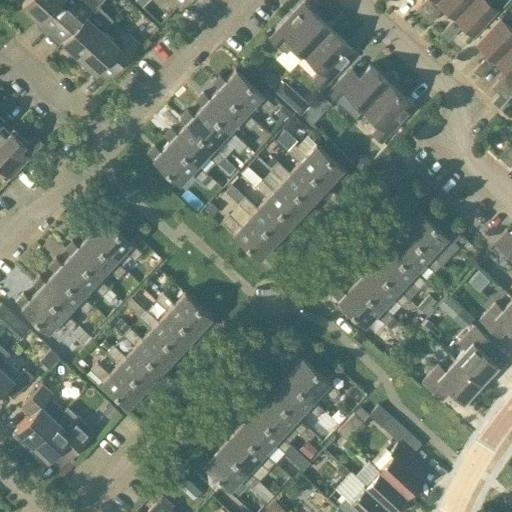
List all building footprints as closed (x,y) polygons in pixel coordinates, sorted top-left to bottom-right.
[(26,0),(23,4),(41,21),(51,10),(59,18),(75,0),(26,0)] [(167,0),(162,6),(169,13),(181,0),(167,0)] [(423,0),(416,8),(423,15),(437,0),(423,0)] [(470,0),(437,0),(423,15),(430,22),(444,7),(455,17),(470,0)] [(462,24),(474,34),(498,9),(488,0),(470,0),(455,17),(441,31),(448,38),(462,24)] [(63,41),(80,56),(103,30),(87,16),(91,12),(81,3),(64,22),(73,30),(63,41)] [(295,62),(305,53),(304,52),(329,26),(311,10),(298,25),(289,17),(270,37),(279,45),(295,62)] [(483,76),(497,61),(511,44),(511,28),(501,18),(478,43),(489,54),(475,69),(483,76)] [(333,58),(348,43),(329,26),(304,52),(305,53),(322,69),(314,78),(323,86),(342,66),(333,58)] [(122,41),(119,44),(103,30),(80,56),(95,71),(105,60),(114,68),(132,49),(122,41)] [(511,44),(497,61),(507,70),(493,86),(500,92),(511,79),(511,44)] [(355,115),(363,107),(388,80),(370,64),(356,79),(348,71),(329,92),(355,115)] [(309,123),(331,102),(323,94),(310,106),(271,65),(262,74),(309,123)] [(213,82),(219,87),(245,111),(245,110),(254,100),(266,111),(273,103),(236,68),(226,79),(220,74),(213,82)] [(511,79),(500,92),(507,99),(511,93),(511,79)] [(388,80),(363,107),(381,123),(373,132),(382,140),(401,120),(392,112),(406,97),(388,80)] [(197,99),(203,104),(229,128),(239,117),(250,128),(257,121),(245,110),(245,111),(219,87),(210,98),(204,92),(197,99)] [(500,107),(507,99),(500,92),(492,100),(500,107)] [(180,116),(186,122),(213,146),(222,135),(234,146),(240,138),(229,128),(203,104),(193,114),(188,109),(180,116)] [(164,134),(170,139),(196,164),(197,163),(206,153),(217,164),(223,157),(213,146),(186,122),(176,132),(171,127),(164,134)] [(0,129),(0,167),(11,177),(30,157),(21,149),(29,141),(13,126),(5,135),(0,129)] [(196,164),(170,139),(160,150),(155,145),(148,152),(180,181),(190,171),(201,181),(208,174),(197,163),(196,164)] [(300,160),(326,184),(335,174),(341,179),(348,172),(316,142),(306,153),(294,142),(288,150),(299,160),(300,160)] [(283,177),(310,202),(319,192),(325,197),(332,189),(326,184),(300,160),(299,160),(290,171),(278,160),(271,167),(283,178),(283,177)] [(267,195),(293,219),(303,209),(309,215),(316,207),(310,202),(283,177),(283,178),(273,188),(262,177),(255,185),(267,195)] [(222,188),(205,203),(218,218),(235,202),(222,188)] [(251,213),(277,237),(286,227),(292,232),(299,225),(293,219),(267,195),(257,206),(245,195),(239,202),(250,213),(251,213)] [(459,245),(448,235),(421,210),(411,221),(406,216),(398,223),(404,228),(430,253),(431,252),(441,242),(452,253),(459,245)] [(431,219),(448,235),(455,227),(439,212),(431,219)] [(222,220),(234,231),(260,255),(270,244),(276,250),(283,242),(277,237),(251,213),(250,213),(241,223),(229,213),(222,220)] [(142,251),(131,240),(104,216),(94,227),(88,222),(81,230),(87,235),(113,259),(114,258),(124,248),(135,259),(142,251)] [(382,241),(388,246),(414,271),(415,270),(424,260),(435,270),(442,263),(431,252),(430,253),(404,228),(394,238),(389,234),(382,241)] [(511,258),(511,234),(508,230),(496,243),(511,258)] [(66,247),(71,252),(97,276),(98,276),(107,266),(118,277),(125,269),(114,258),(113,259),(87,235),(77,245),(72,240),(66,247)] [(414,271),(388,246),(378,256),(373,251),(366,259),(371,263),(398,288),(398,287),(408,277),(419,288),(426,281),(415,270),(414,271)] [(97,276),(71,252),(61,263),(56,257),(49,265),(54,270),(81,294),(82,293),(91,283),(103,293),(109,286),(98,276),(97,276)] [(349,276),(355,281),(381,306),(382,305),(391,295),(403,305),(410,298),(398,287),(398,288),(371,263),(361,274),(356,269),(349,276)] [(32,282),(38,287),(64,312),(65,311),(75,301),(86,311),(93,304),(82,293),(81,294),(54,270),(45,280),(39,275),(32,282)] [(381,306),(355,281),(345,291),(340,286),(334,293),(365,323),(375,313),(386,323),(393,316),(382,305),(381,306)] [(64,312),(38,287),(28,298),(23,293),(16,300),(48,329),(58,319),(70,329),(77,322),(65,311),(64,312)] [(184,290),(174,302),(163,291),(156,299),(167,309),(168,308),(194,333),(204,323),(209,328),(216,320),(184,290)] [(438,304),(453,317),(461,308),(447,294),(438,304)] [(501,337),(509,328),(511,330),(511,297),(503,308),(496,302),(481,318),(501,337)] [(200,338),(194,333),(168,308),(167,309),(158,319),(146,309),(140,316),(151,327),(151,326),(178,351),(187,340),(193,345),(200,338)] [(455,358),(480,381),(497,363),(486,353),(495,343),(475,324),(460,341),(466,347),(455,358)] [(135,343),(162,368),(171,358),(177,363),(183,356),(178,351),(151,326),(151,327),(141,337),(130,326),(123,333),(135,344),(135,343)] [(167,373),(162,368),(135,343),(135,344),(125,354),(114,344),(107,351),(118,362),(119,361),(145,385),(155,375),(160,380),(167,373)] [(48,368),(59,356),(50,347),(39,359),(48,368)] [(280,369),(286,374),(312,399),(313,398),(322,387),(334,398),(340,391),(303,356),(293,367),(287,361),(280,369)] [(443,399),(452,389),(464,400),(480,381),(455,358),(445,370),(438,364),(423,380),(443,399)] [(91,369),(129,404),(138,393),(144,398),(151,390),(145,385),(119,361),(118,362),(109,372),(97,362),(91,369)] [(0,366),(0,394),(4,390),(14,398),(34,376),(24,367),(13,379),(0,366)] [(312,399),(286,374),(276,385),(270,379),(264,387),(269,392),(296,416),(296,415),(306,405),(317,416),(324,408),(313,398),(312,399)] [(65,410),(49,396),(52,393),(42,384),(22,406),(32,415),(17,430),(33,445),(57,419),(65,410)] [(247,404),(253,409),(279,434),(280,433),(289,423),(301,434),(308,426),(296,415),(296,416),(269,392),(260,402),(254,397),(247,404)] [(382,427),(391,417),(378,404),(369,415),(382,427)] [(354,413),(363,420),(369,413),(360,406),(354,413)] [(279,434),(253,409),(243,420),(238,414),(231,422),(237,427),(263,451),(273,441),(284,451),(292,444),(280,433),(279,434)] [(353,412),(338,430),(347,438),(363,420),(353,412)] [(82,422),(72,433),(57,419),(33,445),(48,458),(62,443),(72,453),(92,431),(82,422)] [(215,439),(220,445),(246,469),(247,468),(256,458),(268,469),(275,461),(263,451),(237,427),(227,437),(222,432),(215,439)] [(407,431),(402,437),(416,449),(421,443),(407,431)] [(379,468),(405,493),(420,477),(408,466),(416,457),(398,440),(390,449),(393,453),(379,468)] [(246,469),(220,445),(211,455),(205,450),(198,457),(230,486),(240,476),(252,486),(258,479),(247,468),(246,469)] [(200,486),(206,479),(185,462),(179,470),(200,486)] [(405,493),(379,468),(364,485),(390,509),(405,493)] [(387,511),(390,509),(364,485),(350,500),(346,496),(337,506),(343,511),(387,511)] [(172,511),(168,508),(172,505),(162,495),(146,511),(172,511)] [(263,511),(283,511),(286,510),(275,499),(263,511)]
